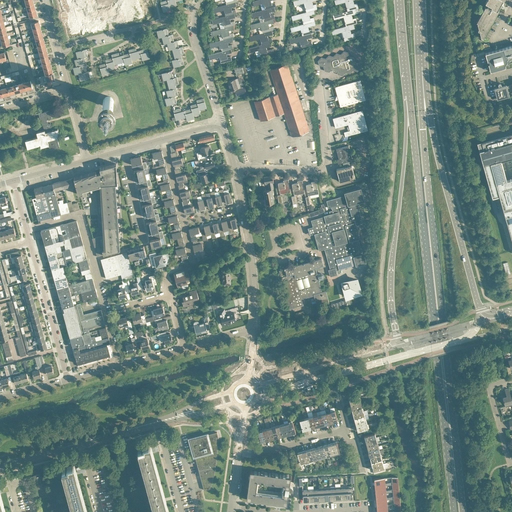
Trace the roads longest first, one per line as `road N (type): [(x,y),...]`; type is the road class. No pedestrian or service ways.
road 1 (primary): [(462,511),(421,73)]
road 2 (primary): [(408,95),(453,511)]
road 3 (primary): [(480,321),(421,73)]
road 4 (primary): [(408,95),(390,276),(397,344)]
road 5 (residential): [(120,364),(80,218),(25,228)]
road 6 (tertiary): [(0,464),(165,419)]
road 7 (tertiary): [(255,396),(412,353)]
road 8 (tertiary): [(397,344),(253,386)]
road 9 (residential): [(67,379),(29,240)]
road 10 (residential): [(197,511),(178,441),(163,445),(176,495)]
road 11 (residential): [(253,329),(243,207)]
